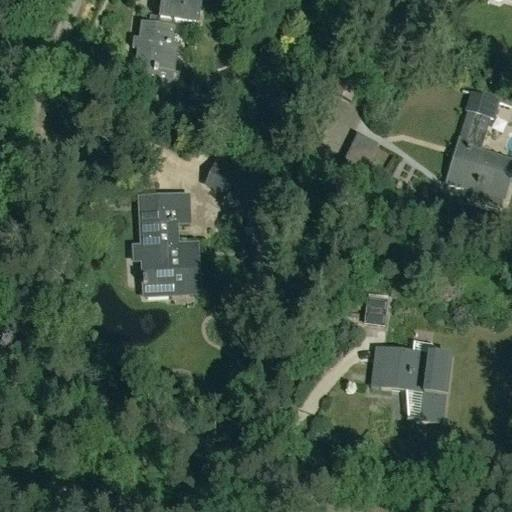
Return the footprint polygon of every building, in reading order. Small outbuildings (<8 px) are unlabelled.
[(148,27),(141,26),(139,42),(134,42),(133,51),(138,51),(136,68),(133,68),(131,83),(148,91),(154,90),(154,88),(171,85),(173,74),(174,74),(177,47),(172,47),(175,31),(175,24),(197,27),(199,7),(161,2),(159,20),(149,19),(148,27)] [(350,106),(363,78),(345,70),(332,98),(350,106)] [(511,164),(480,155),(489,121),(494,123),(499,105),(470,97),(468,105),(470,110),(460,143),(447,187),(474,194),(471,203),(488,208),(491,200),(503,203),(511,173),(511,164)] [(356,137),(336,180),(337,181),(329,199),(344,207),(353,188),(356,189),(377,147),(356,137)] [(261,180),(217,160),(204,189),(248,209),(261,180)] [(297,212),(301,204),(265,187),(258,201),(285,214),(288,208),(297,212)] [(143,299),(170,298),(197,298),(196,247),(175,248),(174,226),(187,226),(186,200),(140,201),(142,250),(133,250),(133,264),(142,264),(143,299)] [(363,328),(383,330),(387,303),(385,303),(386,299),(368,296),(367,301),(366,301),(363,328)] [(406,422),(441,426),(449,362),(427,346),(412,344),(411,355),(385,352),(381,391),(405,394),(406,422)]
